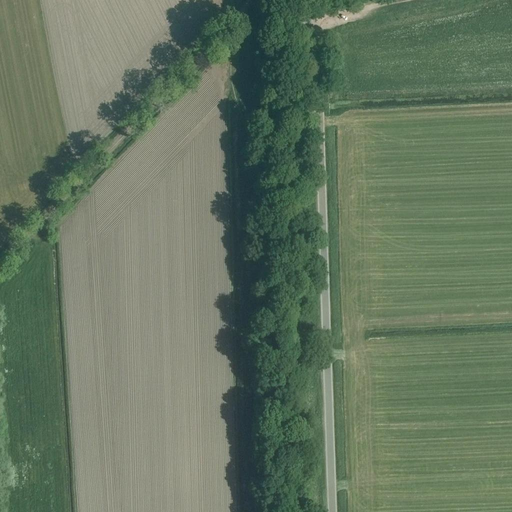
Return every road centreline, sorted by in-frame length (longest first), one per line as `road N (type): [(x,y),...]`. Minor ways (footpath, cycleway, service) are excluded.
road 1 (unclassified): [(332,511),(316,45),(309,22),(287,0)]
road 2 (track): [(236,16),(0,267)]
